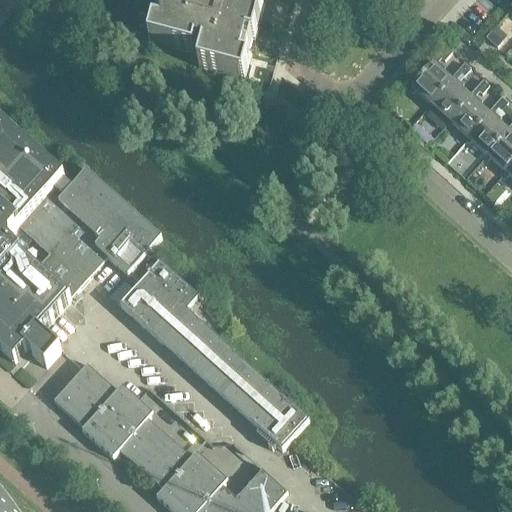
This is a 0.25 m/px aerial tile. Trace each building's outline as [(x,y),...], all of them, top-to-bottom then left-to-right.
[(159,0),(148,45),(187,55),(193,57),(192,62),(199,64),(197,71),(242,82),(263,0),(159,0)] [(486,40),(497,50),(502,44),(491,34),(486,40)] [(445,50),(438,58),(445,64),(452,56),(445,50)] [(453,84),(433,67),(411,91),(431,108),(453,84)] [(457,75),(463,81),(471,73),(464,67),(457,75)] [(453,84),(431,108),(450,125),(471,101),(453,84)] [(482,98),(489,90),(483,84),(475,92),(482,98)] [(501,100),(494,109),(501,114),(508,106),(501,100)] [(471,101),(450,125),(468,142),(490,118),(471,101)] [(490,118),(468,142),(487,159),(509,135),(490,118)] [(1,125),(0,126),(0,353),(15,367),(26,354),(46,371),(61,354),(41,337),(108,262),(128,280),(129,278),(140,287),(120,310),(281,455),(309,425),(187,315),(198,303),(202,307),(203,306),(159,266),(158,267),(147,258),(162,242),(87,175),(73,190),(63,182),(64,181),(1,125)] [(511,137),(509,135),(487,159),(506,176),(511,169),(511,137)] [(113,463),(113,462),(120,455),(163,493),(156,501),(168,511),(272,511),(287,496),(261,473),(235,502),(222,490),(225,487),(193,459),(191,462),(147,423),(150,420),(119,392),(116,396),(88,370),(89,368),(88,367),(54,405),(84,432),(81,434),(113,463)]
